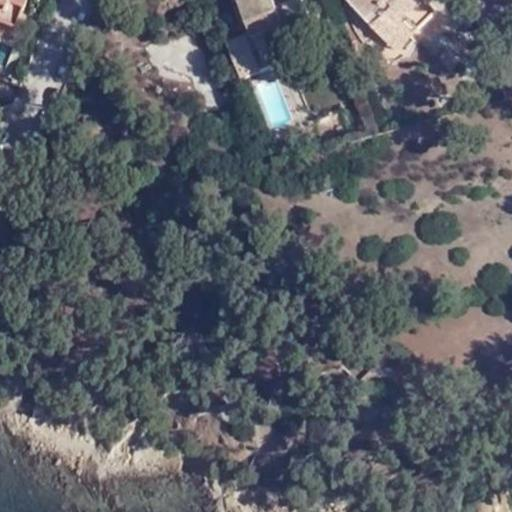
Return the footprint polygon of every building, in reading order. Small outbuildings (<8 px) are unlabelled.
[(0,0),(0,14),(1,11),(18,18),(24,0),(0,0)] [(272,26),(278,40),(315,25),(304,0),(289,0),(288,1),(278,5),(275,0),(239,0),(253,34),(272,26)] [(346,0),(388,42),(402,29),(409,36),(434,11),(423,0),(346,0)] [(0,28),(12,33),(18,18),(1,11),(0,14),(0,28)] [(230,12),(217,17),(223,31),(233,27),(235,24),(230,12)] [(258,47),(278,40),(272,26),(253,34),(258,47)] [(395,50),(409,36),(402,29),(388,42),(395,50)] [(261,68),(247,32),(227,41),(241,76),(261,68)] [(441,59),(448,67),(455,60),(448,52),(441,59)]
